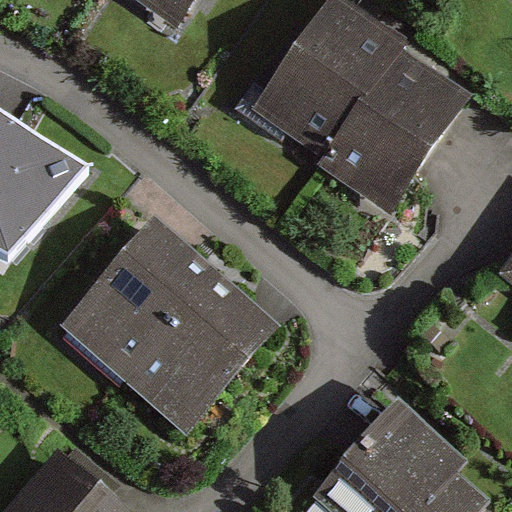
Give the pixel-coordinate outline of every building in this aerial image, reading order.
[(211,0),(134,0),(187,35),(211,0)] [(414,55),(344,4),(261,117),(332,168),(414,55)] [(397,220),(476,110),(410,64),(332,174),(397,220)] [(92,174),(0,118),(0,260),(9,266),(92,174)] [(282,335),(159,230),(67,337),(190,442),(282,335)] [(321,511),(488,511),(492,509),(458,480),(470,466),(401,407),(315,507),(321,511)] [(123,511),(56,455),(7,511),(123,511)]
